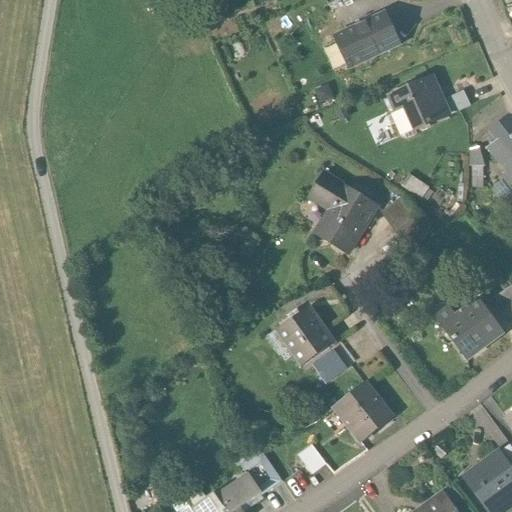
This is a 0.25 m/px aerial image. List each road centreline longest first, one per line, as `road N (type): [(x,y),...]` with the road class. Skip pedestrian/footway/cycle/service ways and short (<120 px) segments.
road 1 (track): [(124,511),(34,140),(51,0)]
road 2 (residential): [(298,511),(511,362)]
